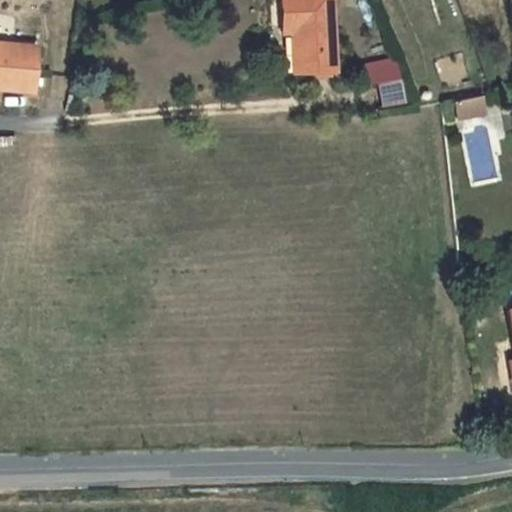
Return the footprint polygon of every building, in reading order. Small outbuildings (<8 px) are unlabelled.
[(311,0),(256,0),(259,37),(271,36),(279,36),(281,77),(317,75),(311,0)] [(281,77),(279,36),(271,36),(273,78),(281,77)] [(42,45),(0,38),(0,92),(34,97),(42,45)] [(380,84),(383,100),(406,97),(404,80),(380,84)] [(485,92),(455,97),(458,117),(488,112),(485,92)] [(456,122),(452,103),(425,108),(428,127),(456,122)] [(489,365),(494,400),(511,396),(511,306),(489,310),(497,364),(489,365)]
